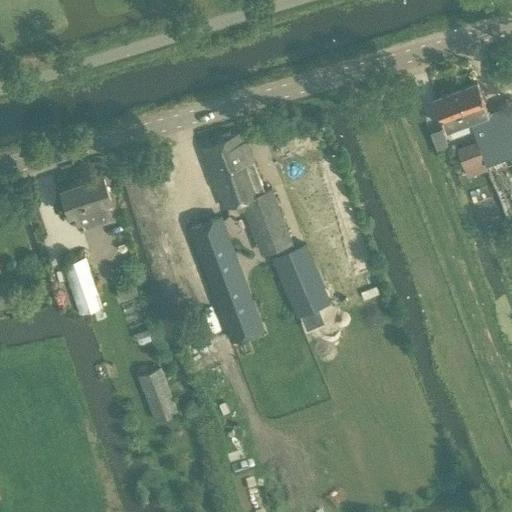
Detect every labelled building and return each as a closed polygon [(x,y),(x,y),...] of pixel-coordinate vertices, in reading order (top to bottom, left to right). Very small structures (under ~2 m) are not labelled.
[(458,87),(469,118),(478,141),(477,141),(487,169),(488,169),(495,189),(495,190),(506,222),(511,220),(511,162),(509,154),(500,157),(497,150),(511,144),(511,118),(493,125),(477,81),(458,87)] [(469,118),(458,87),(434,96),(445,127),(469,118)] [(265,139),(285,133),(279,116),(260,122),(265,139)] [(437,151),(448,147),(441,127),(430,131),(437,151)] [(201,148),(217,193),(223,207),(234,202),(238,211),(249,207),(266,251),(292,241),(272,189),(265,192),(242,132),(201,148)] [(487,169),(477,141),(458,148),(468,176),(487,169)] [(111,217),(105,199),(111,198),(102,173),(62,187),(73,219),(78,218),(81,227),(111,217)] [(217,218),(191,228),(233,339),(259,329),(217,218)] [(157,227),(149,230),(152,240),(160,237),(157,227)] [(305,244),(272,258),(297,315),(329,302),(305,244)] [(78,314),(100,306),(84,257),(62,264),(78,314)] [(116,291),(119,302),(138,295),(135,285),(116,291)] [(147,330),(135,334),(139,344),(151,340),(147,330)] [(156,419),(178,411),(161,366),(139,375),(156,419)]
